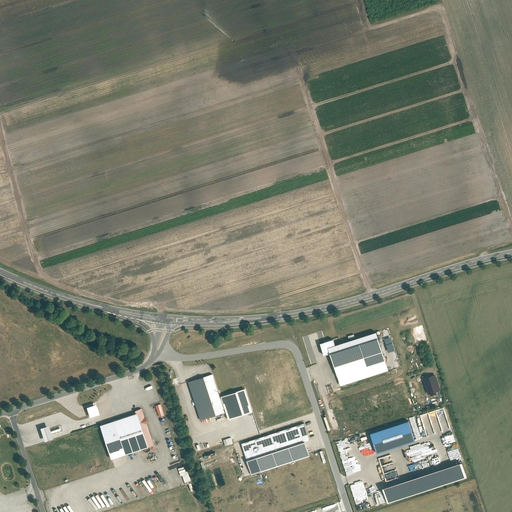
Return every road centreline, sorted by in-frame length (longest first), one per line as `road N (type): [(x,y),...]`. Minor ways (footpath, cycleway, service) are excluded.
road 1 (secondary): [(511,252),(308,310),(166,318)]
road 2 (residential): [(349,511),(291,344),(188,358),(156,350)]
road 3 (unknown): [(136,369),(167,466),(43,510)]
road 4 (unknown): [(182,358),(201,426),(257,429),(317,413)]
road 5 (residential): [(156,350),(136,369),(11,410)]
road 6 (secondary): [(132,313),(0,269)]
